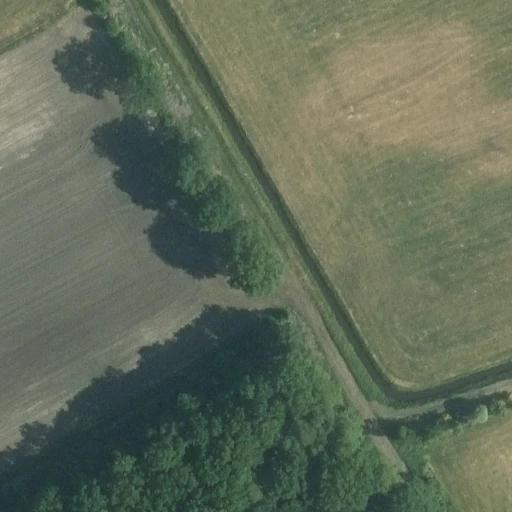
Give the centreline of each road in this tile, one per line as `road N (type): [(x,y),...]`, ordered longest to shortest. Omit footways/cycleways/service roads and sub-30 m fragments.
road 1 (track): [(127,0),(376,430)]
road 2 (track): [(511,383),(376,430)]
